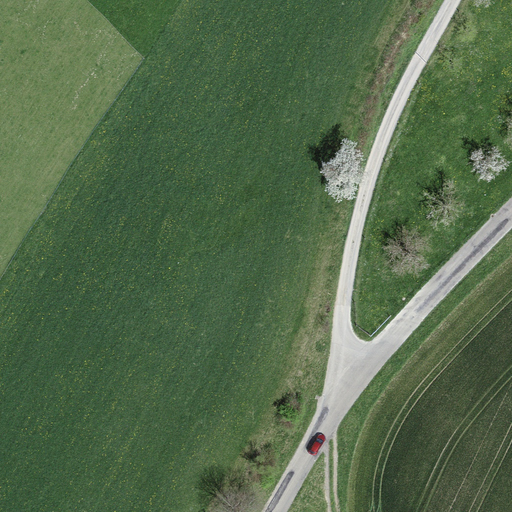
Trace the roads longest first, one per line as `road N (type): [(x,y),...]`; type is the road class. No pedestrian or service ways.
road 1 (track): [(343,398),(345,284),(366,186),(401,99),(456,0)]
road 2 (unclassified): [(511,211),(382,347),(274,511)]
